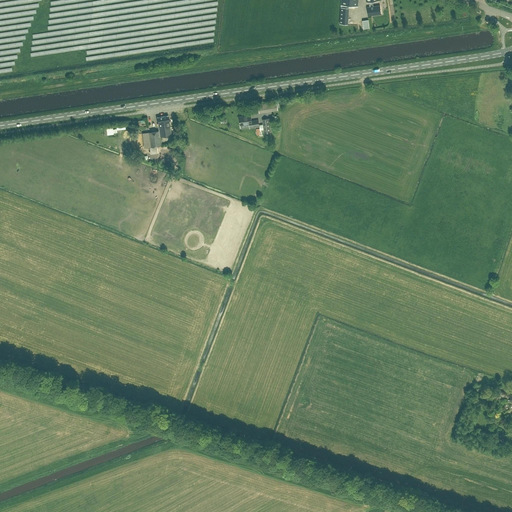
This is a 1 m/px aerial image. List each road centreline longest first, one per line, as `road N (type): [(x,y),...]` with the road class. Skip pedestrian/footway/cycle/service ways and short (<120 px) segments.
road 1 (primary): [(0,125),(511,49)]
road 2 (track): [(0,365),(448,511)]
